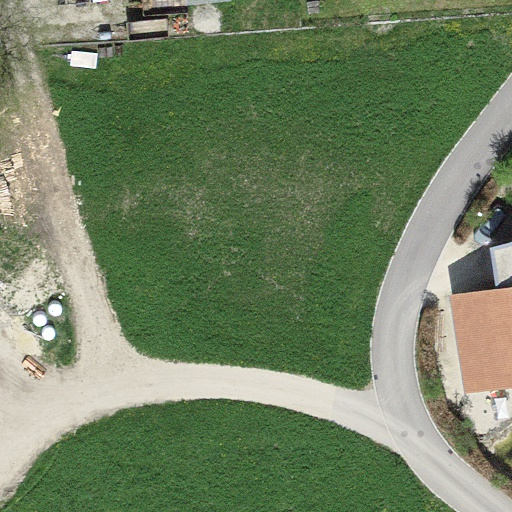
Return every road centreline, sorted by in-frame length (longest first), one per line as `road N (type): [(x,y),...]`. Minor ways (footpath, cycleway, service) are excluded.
road 1 (residential): [(480,511),(411,444),(389,399),(385,354),(398,295),(511,104)]
road 2 (track): [(0,16),(75,300),(134,387)]
